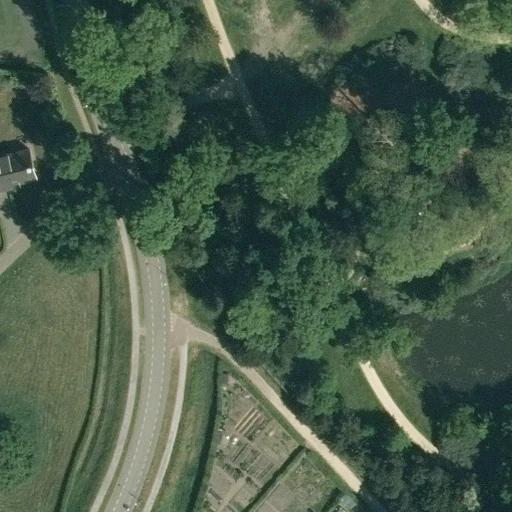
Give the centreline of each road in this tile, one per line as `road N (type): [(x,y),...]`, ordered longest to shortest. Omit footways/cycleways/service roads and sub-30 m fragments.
road 1 (tertiary): [(117,511),(146,436),(157,324),(135,192),(72,0)]
road 2 (track): [(386,511),(276,399)]
road 3 (track): [(157,324),(221,346),(276,399)]
